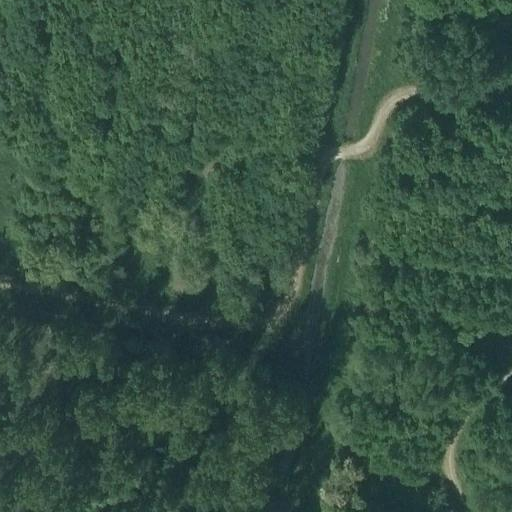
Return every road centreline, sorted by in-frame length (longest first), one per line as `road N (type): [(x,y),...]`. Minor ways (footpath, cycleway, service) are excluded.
road 1 (track): [(0,297),(273,341),(288,325),(325,156),(363,150),(396,95),(511,95)]
road 2 (track): [(466,511),(447,478),(453,436),(481,397),(511,374)]
road 3 (track): [(356,0),(325,156)]
